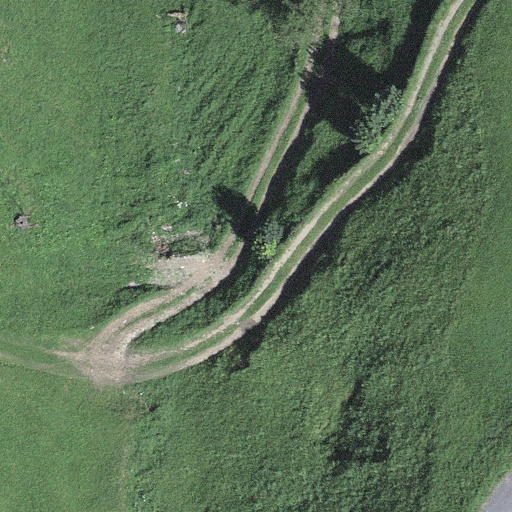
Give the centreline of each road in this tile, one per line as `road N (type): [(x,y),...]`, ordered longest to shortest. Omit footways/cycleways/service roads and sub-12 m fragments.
road 1 (track): [(470,0),(387,158),(327,214),(263,301),(214,343),(163,364),(63,366),(0,346)]
road 2 (track): [(101,361),(119,330),(213,278),(236,247),(327,37),(330,0)]
